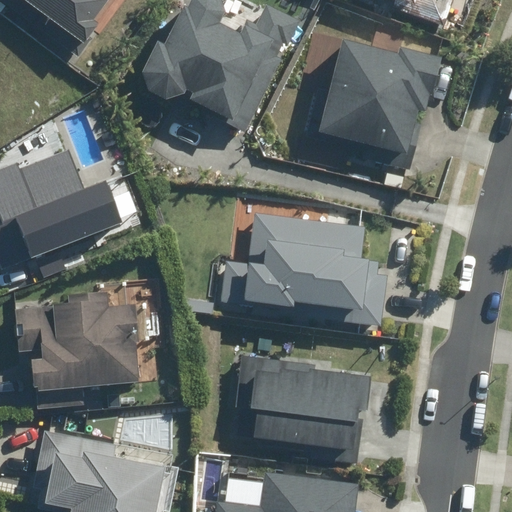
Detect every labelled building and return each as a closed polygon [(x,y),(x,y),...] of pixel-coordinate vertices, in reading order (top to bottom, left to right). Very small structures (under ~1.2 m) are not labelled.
[(0,0),(77,56),(99,26),(93,22),(109,0),(0,0)] [(176,100),(178,99),(244,132),(298,22),(267,6),(257,26),(248,21),(240,37),(217,26),(219,24),(220,23),(221,21),(222,19),(223,17),(224,15),(224,13),(224,11),(224,9),(223,6),(223,4),(222,3),(221,1),(220,0),(190,0),(190,1),(189,3),(188,5),(188,7),(187,9),(187,11),(182,8),(164,45),(158,42),(139,81),(143,83),(144,84),(144,85),(144,86),(144,88),(145,89),(145,90),(146,91),(147,92),(147,93),(148,95),(149,96),(150,97),(151,97),(152,98),(153,99),(154,100),(155,100),(156,101),(157,102),(159,102),(160,102),(161,103),(163,103),(164,103),(165,103),(166,103),(168,103),(169,103),(170,102),(172,102),(173,102),(174,101),(175,101),(176,100)] [(353,0),(438,32),(449,0),(353,0)] [(325,95),(316,92),(296,157),(342,171),(346,157),(406,176),(441,63),(400,50),(398,58),(341,41),(325,95)] [(0,268),(0,269),(123,223),(107,180),(85,188),(70,149),(19,168),(17,163),(0,169),(0,216),(3,223),(0,224),(0,268)] [(224,263),(220,309),(380,324),(385,265),(362,263),(365,227),(253,217),(248,265),(224,263)] [(31,356),(35,396),(136,386),(133,347),(140,346),(136,307),(108,309),(107,294),(13,303),(18,357),(31,356)] [(369,371),(236,353),(224,444),(357,461),(369,371)] [(158,511),(165,471),(172,472),(175,452),(43,431),(35,484),(46,486),(43,507),(68,511),(158,511)] [(263,480),(222,476),(220,504),(214,504),(213,511),(355,511),(358,482),(264,473),(263,480)]
